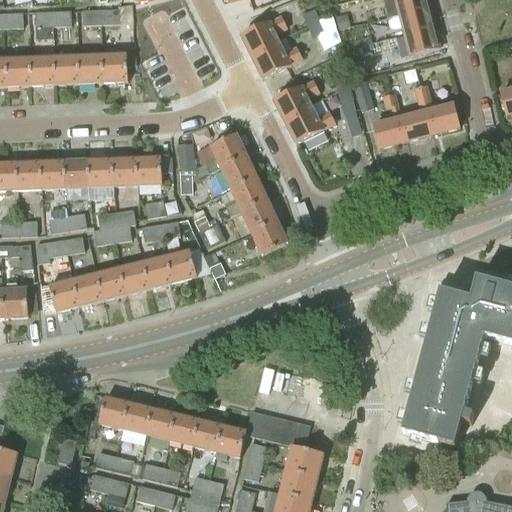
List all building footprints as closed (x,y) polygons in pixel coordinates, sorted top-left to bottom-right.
[(400,20),(429,12),(426,0),(382,0),(388,21),(400,18),(400,20)] [(102,13),(101,13),(101,28),(114,28),(119,28),(133,27),(133,12),(133,11),(132,8),(120,10),(120,12),(119,12),(102,13)] [(307,29),(318,23),(314,12),(302,18),(307,29)] [(434,32),(429,12),(400,20),(406,39),(434,32)] [(101,28),(101,13),(82,14),(83,29),(101,28)] [(71,14),(53,15),(53,30),(71,29),(71,14)] [(53,30),(53,15),(35,16),(35,31),(53,30)] [(23,16),(5,17),(5,32),(23,31),(23,16)] [(336,19),(339,33),(351,30),(347,16),(336,19)] [(253,61),(280,47),(276,38),(288,32),(281,20),(269,25),(242,39),(253,61)] [(323,34),(318,23),(307,29),(313,40),(323,34)] [(434,32),(406,39),(411,59),(440,52),(434,32)] [(359,42),(363,55),(373,52),(370,39),(359,42)] [(363,55),(359,42),(353,43),(349,45),(352,58),(363,55)] [(285,58),(280,47),(253,61),(263,83),(291,69),(290,67),(302,62),(297,52),(285,58)] [(149,80),(160,69),(146,54),(134,64),(149,80)] [(103,58),(79,59),(80,87),(104,86),(103,58)] [(103,58),(104,86),(128,85),(127,58),(103,58)] [(80,87),(79,59),(55,60),(56,88),(80,87)] [(56,88),(55,60),(31,61),(32,89),(56,88)] [(32,89),(31,61),(7,62),(8,90),(32,89)] [(339,97),(351,94),(345,79),(343,80),(335,82),(339,97)] [(285,126),(313,112),(307,101),(319,95),(314,85),(302,91),(301,89),(274,104),(285,126)] [(374,111),(367,87),(354,91),(361,115),(374,111)] [(418,104),(430,101),(426,89),(415,92),(418,104)] [(511,93),(500,97),(506,119),(511,117),(511,93)] [(339,97),(344,116),(356,113),(351,94),(339,97)] [(386,112),(398,109),(395,97),(383,100),(386,112)] [(432,110),(430,101),(418,104),(421,117),(427,115),(426,111),(432,110)] [(313,112),(285,126),(297,148),(324,134),(323,132),(335,126),(330,116),(324,106),(313,112)] [(433,114),(432,110),(426,111),(427,115),(433,138),(460,131),(454,108),(433,114)] [(427,115),(421,117),(400,122),(406,145),(433,138),(427,115)] [(400,122),(373,129),(379,152),(406,145),(400,122)] [(211,150),(196,157),(202,169),(204,169),(208,178),(221,172),(247,160),(237,138),(211,150)] [(180,175),(192,174),(197,174),(193,156),(193,147),(178,148),(179,175),(180,175)] [(247,160),(221,172),(232,194),(257,181),(247,160)] [(161,161),(137,162),(138,189),(162,188),(161,161)] [(137,162),(113,163),(114,190),(138,189),(137,162)] [(90,191),(89,163),(65,164),(66,192),(90,191)] [(113,163),(89,163),(90,191),(114,190),(113,163)] [(65,164),(41,165),(42,193),(66,192),(65,164)] [(42,193),(41,165),(17,166),(18,194),(42,193)] [(17,166),(0,166),(0,194),(18,194),(17,166)] [(180,186),(192,186),(192,174),(180,175),(180,186)] [(237,206),(226,211),(231,220),(242,215),(267,203),(257,181),(232,194),(233,196),(237,206)] [(192,186),(180,186),(181,198),(193,197),(192,186)] [(278,225),(267,203),(242,215),(252,237),(278,225)] [(145,207),(148,222),(166,219),(163,204),(145,207)] [(133,213),(115,216),(118,231),(130,229),(136,228),(133,213)] [(85,216),(67,219),(69,234),(87,232),(85,216)] [(118,231),(115,216),(97,219),(100,233),(112,231),(118,231)] [(69,234),(67,219),(49,222),(51,237),(69,234)] [(199,235),(210,230),(205,219),(194,225),(199,235)] [(19,225),(19,240),(38,239),(37,224),(19,225)] [(19,240),(19,225),(1,226),(2,241),(19,240)] [(178,225),(160,228),(162,243),(180,240),(178,225)] [(288,247),(278,225),(252,237),(263,259),(288,247)] [(210,230),(199,235),(207,253),(226,244),(218,226),(210,230)] [(162,243),(160,228),(142,231),(145,246),(162,243)] [(118,231),(112,231),(114,246),(132,243),(130,229),(118,231)] [(112,231),(100,233),(94,234),(96,249),(114,246),(112,231)] [(67,243),(69,258),(85,255),(83,240),(67,243)] [(69,258),(67,243),(36,248),(38,268),(50,266),(50,261),(69,258)] [(0,249),(1,261),(17,260),(18,274),(31,272),(29,248),(12,249),(12,248),(0,249)] [(166,260),(173,286),(197,280),(190,254),(166,260)] [(211,256),(204,260),(209,271),(215,282),(226,277),(221,266),(215,255),(211,256)] [(166,260),(143,265),(150,292),(173,286),(166,260)] [(150,292),(143,265),(120,271),(126,298),(150,292)] [(126,298),(120,271),(96,277),(103,304),(126,298)] [(96,277),(73,283),(80,310),(103,304),(96,277)] [(80,310),(73,283),(49,289),(56,316),(80,310)] [(441,296),(403,438),(456,452),(463,426),(471,428),(474,418),(465,416),(485,341),(511,348),(511,292),(478,283),(472,304),(461,301),(462,298),(451,295),(450,298),(441,296)] [(27,293),(3,294),(4,322),(29,321),(29,318),(37,318),(34,294),(28,294),(27,293)] [(123,433),(129,406),(105,400),(99,427),(123,433)] [(129,406),(123,433),(146,438),(153,412),(129,406)] [(176,417),(153,412),(146,438),(170,444),(176,417)] [(252,415),(247,434),(246,438),(258,441),(263,417),(252,415)] [(200,423),(176,417),(170,444),(193,450),(200,423)] [(275,420),(263,417),(258,441),(269,444),(275,420)] [(287,423),(275,420),(269,444),(281,447),(287,423)] [(200,423),(193,450),(217,455),(223,429),(200,423)] [(298,426),(287,423),(281,447),(291,449),(293,450),(298,426)] [(310,429),(298,426),(293,450),(305,453),(310,429)] [(223,429),(217,455),(241,461),(246,438),(247,434),(223,429)] [(58,466),(71,469),(77,444),(64,441),(58,466)] [(252,446),(248,464),(263,467),(267,450),(252,446)] [(291,449),(285,473),(318,481),(324,457),(305,453),(293,450),(291,449)] [(0,477),(12,481),(18,457),(0,452),(0,477)] [(113,475),(116,460),(99,456),(95,471),(113,475)] [(116,460),(113,475),(131,479),(134,464),(116,460)] [(263,467),(248,464),(243,482),(258,485),(263,467)] [(160,486),(163,471),(146,467),(142,482),(160,486)] [(181,475),(163,471),(160,486),(177,490),(181,475)] [(318,481),(285,473),(280,496),(312,504),(318,481)] [(12,481),(0,477),(0,502),(6,504),(12,481)] [(108,497),(111,482),(93,477),(90,492),(108,497)] [(205,501),(209,483),(195,480),(191,498),(205,501)] [(129,486),(111,482),(108,497),(125,501),(129,486)] [(209,483),(205,501),(220,504),(224,487),(209,483)] [(154,508),(158,493),(140,489),(137,504),(154,508)] [(171,511),(176,498),(158,493),(154,508),(169,511),(171,511)] [(240,493),(236,510),(242,511),(251,511),(255,497),(240,493)] [(511,511),(511,510),(507,509),(487,505),(487,503),(486,501),(485,500),(484,498),(483,497),(482,496),(480,495),(479,495),(477,495),(475,495),(474,495),(472,496),(471,497),(469,498),(468,499),(468,501),(467,502),(467,504),(446,507),(446,511),(511,511)] [(310,511),(312,504),(280,496),(275,511),(310,511)] [(202,511),(205,501),(191,498),(187,511),(202,511)] [(217,511),(220,504),(205,501),(202,511),(217,511)]
